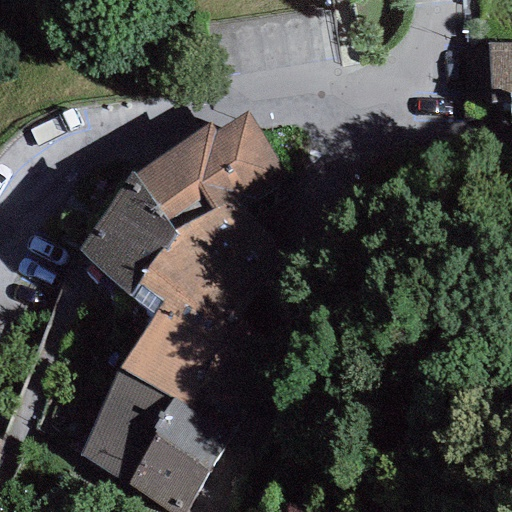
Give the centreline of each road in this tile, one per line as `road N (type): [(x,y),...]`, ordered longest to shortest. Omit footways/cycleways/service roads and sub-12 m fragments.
road 1 (residential): [(397,89),(315,193),(292,263),(281,367),(207,511)]
road 2 (residential): [(397,89),(93,140),(36,172),(0,219)]
